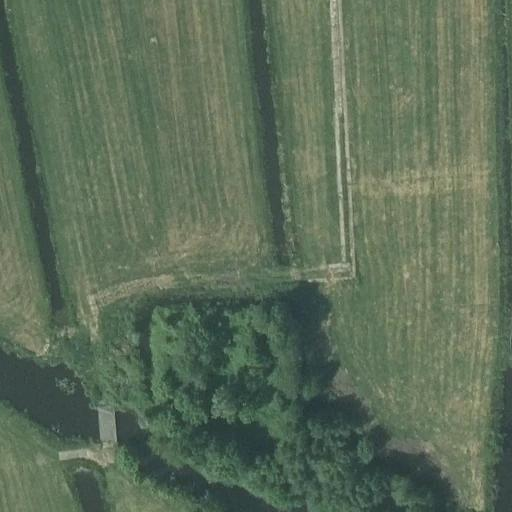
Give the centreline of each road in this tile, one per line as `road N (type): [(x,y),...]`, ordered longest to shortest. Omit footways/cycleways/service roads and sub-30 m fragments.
road 1 (track): [(20,0),(106,395)]
road 2 (track): [(335,0),(349,269)]
